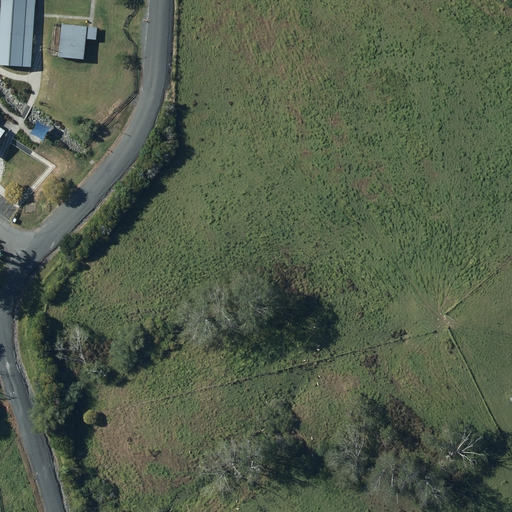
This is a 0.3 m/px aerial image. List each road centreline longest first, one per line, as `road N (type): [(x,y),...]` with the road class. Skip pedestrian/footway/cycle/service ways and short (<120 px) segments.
road 1 (residential): [(156,0),(156,83),(140,126),(7,269),(0,295)]
road 2 (residential): [(0,349),(53,511)]
